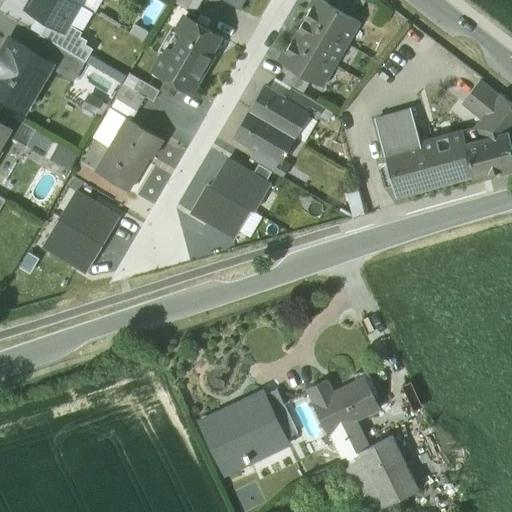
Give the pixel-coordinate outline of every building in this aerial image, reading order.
[(67,25),(79,4),(71,0),(31,0),(27,8),(49,20),(65,30),(67,25)] [(202,1),(199,0),(172,0),(172,1),(194,14),(202,1)] [(327,3),(321,0),(315,0),(304,19),(347,44),(360,22),(348,15),(327,3)] [(356,2),(353,0),(328,0),(327,3),(348,15),(356,2)] [(219,36),(185,17),(154,70),(155,71),(152,76),(164,83),(167,77),(180,85),(191,91),(211,56),(209,54),(219,36)] [(347,44),(304,19),(292,40),(335,66),(347,44)] [(40,35),(86,62),(93,50),(85,45),(86,42),(79,38),(82,33),(67,25),(65,30),(49,20),(40,35)] [(86,62),(40,35),(31,51),(51,63),(49,65),(74,80),(86,62)] [(31,51),(9,38),(0,52),(0,94),(6,98),(9,93),(22,101),(34,80),(39,83),(49,65),(51,63),(31,51)] [(335,66),(292,40),(279,62),(289,68),(310,80),(322,87),(335,66)] [(310,80),(289,68),(281,82),(292,88),(302,94),(310,80)] [(180,85),(167,77),(164,83),(162,86),(163,91),(170,95),(174,94),(180,85)] [(159,90),(139,78),(133,89),(146,96),(153,101),(159,90)] [(498,97),(479,81),(462,103),(482,118),(498,97)] [(133,89),(123,83),(115,98),(116,99),(137,111),(146,96),(133,89)] [(286,98),(265,86),(250,111),(293,137),(308,112),(286,98)] [(302,94),(292,88),(286,98),(308,112),(316,117),(323,106),(302,94)] [(498,97),(482,118),(475,128),(462,131),(473,176),(473,177),(511,165),(511,132),(511,129),(511,103),(500,94),(498,97)] [(116,99),(93,137),(94,138),(93,139),(110,148),(128,118),(131,120),(137,111),(116,99)] [(462,131),(420,143),(411,114),(410,110),(375,121),(396,197),(473,176),(462,131)] [(293,137),(250,111),(235,136),(256,149),(279,162),(279,161),(293,137)] [(36,130),(9,114),(3,125),(10,129),(7,135),(26,147),(36,130)] [(131,120),(128,118),(110,148),(96,171),(127,190),(148,155),(151,157),(162,139),(131,120)] [(3,125),(0,122),(0,146),(7,135),(10,129),(3,125)] [(279,162),(256,149),(250,159),(258,165),(271,172),(281,177),(288,166),(279,161),(279,162)] [(250,209),(253,212),(269,185),(265,182),(271,172),(258,165),(253,175),(227,160),(211,187),(250,209)] [(233,238),(250,209),(211,187),(208,185),(192,213),(233,238)] [(118,218),(76,192),(60,219),(101,245),(118,218)] [(101,245),(60,219),(43,247),(85,272),(101,245)] [(357,382),(333,393),(327,381),(308,389),(314,402),(313,403),(328,433),(329,432),(356,419),(379,408),(373,395),(365,399),(357,382)] [(405,386),(415,408),(424,404),(414,382),(405,386)] [(297,433),(276,389),(264,395),(286,439),(297,433)] [(263,393),(200,423),(224,473),(247,462),(248,463),(288,444),(286,439),(264,395),(263,393)] [(356,419),(329,432),(343,459),(369,446),(356,419)] [(343,459),(341,460),(366,511),(396,511),(392,502),(418,489),(392,435),(343,459)] [(356,511),(341,479),(325,486),(337,511),(356,511)] [(305,511),(323,511),(313,491),(298,498),(305,511)]
